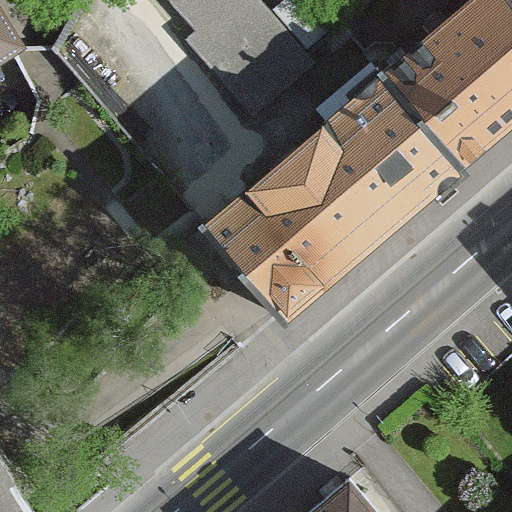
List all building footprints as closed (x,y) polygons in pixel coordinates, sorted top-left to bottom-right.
[(257,0),(169,0),(198,31),(190,39),(222,75),(234,65),(245,77),(290,37),(257,0)] [(511,11),(502,0),(473,0),(378,81),(462,180),(511,138),(511,11)] [(511,0),(502,0),(511,11),(511,0)] [(0,10),(0,71),(27,55),(0,10)] [(462,180),(378,81),(202,233),(286,331),(462,180)] [(366,511),(342,484),(309,511),(366,511)] [(10,511),(0,497),(0,511),(10,511)]
